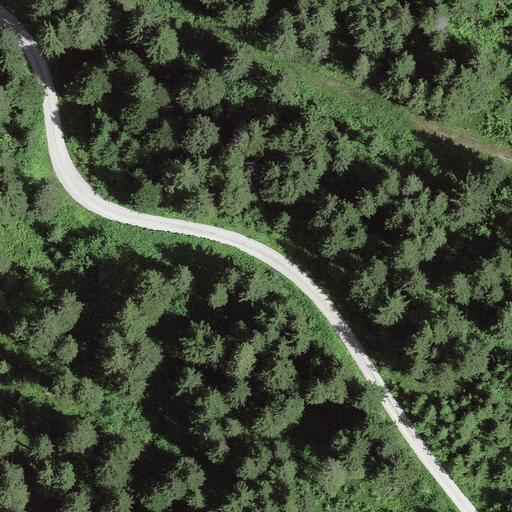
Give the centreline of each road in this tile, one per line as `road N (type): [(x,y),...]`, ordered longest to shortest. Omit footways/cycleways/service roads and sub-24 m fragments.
road 1 (track): [(469,511),(320,301),(286,266),(242,240),(119,212),(84,193),(63,165),(41,68),(0,12)]
road 2 (track): [(119,0),(511,163)]
